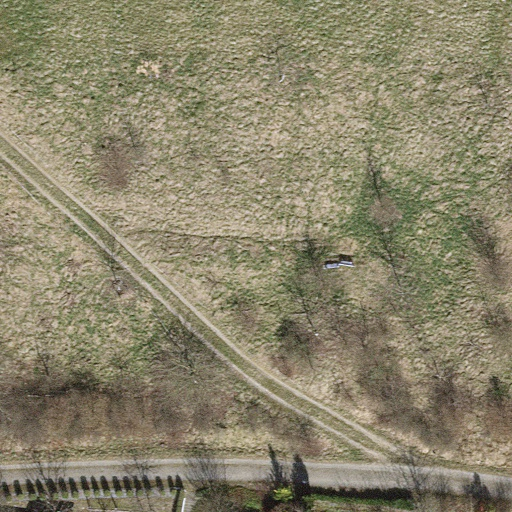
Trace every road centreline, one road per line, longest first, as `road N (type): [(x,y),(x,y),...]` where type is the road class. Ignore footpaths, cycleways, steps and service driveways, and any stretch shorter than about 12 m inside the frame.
road 1 (track): [(460,484),(262,379),(0,140)]
road 2 (residential): [(0,476),(260,471),(511,491)]
